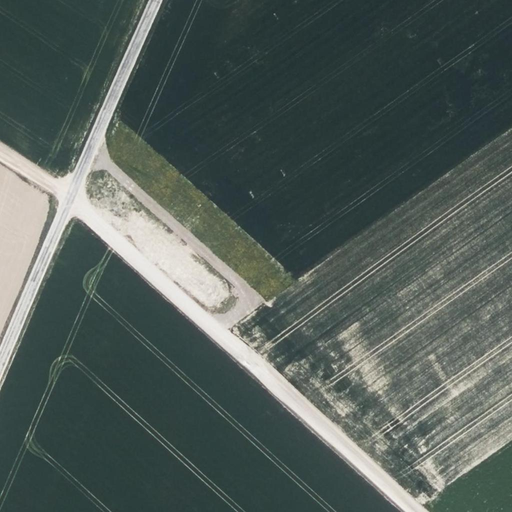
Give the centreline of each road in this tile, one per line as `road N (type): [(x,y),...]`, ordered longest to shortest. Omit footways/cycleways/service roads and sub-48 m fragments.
road 1 (track): [(70,201),(413,511)]
road 2 (tertiary): [(0,366),(155,0)]
